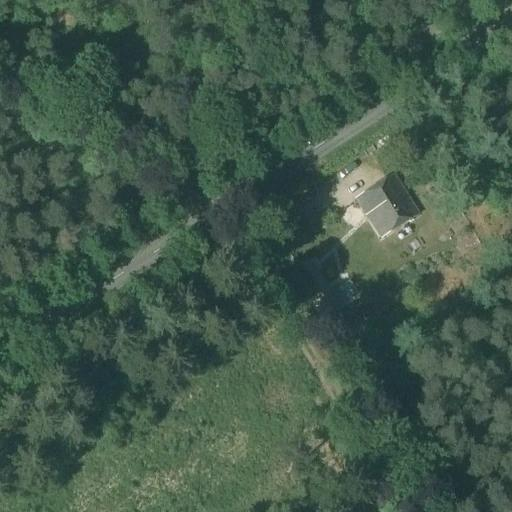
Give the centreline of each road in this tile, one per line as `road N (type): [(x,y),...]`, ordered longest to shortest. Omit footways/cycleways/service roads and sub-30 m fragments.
road 1 (tertiary): [(0,352),(511,22)]
road 2 (track): [(0,96),(207,219),(393,511)]
